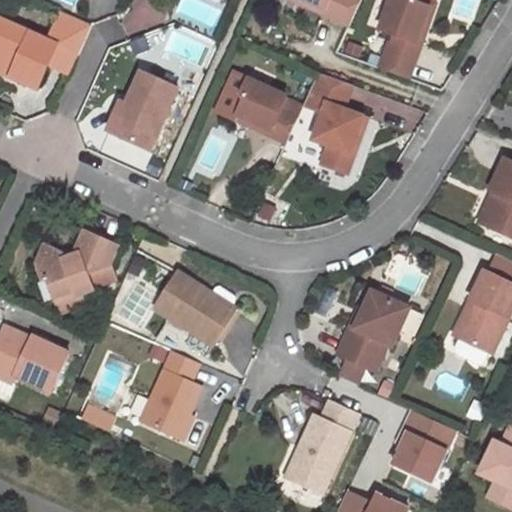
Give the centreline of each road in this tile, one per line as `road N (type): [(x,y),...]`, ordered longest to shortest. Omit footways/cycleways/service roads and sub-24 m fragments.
road 1 (residential): [(297,260),(346,248),(391,220),(511,31)]
road 2 (residential): [(0,142),(263,258),(297,260)]
road 3 (residential): [(257,391),(291,312),(297,260)]
